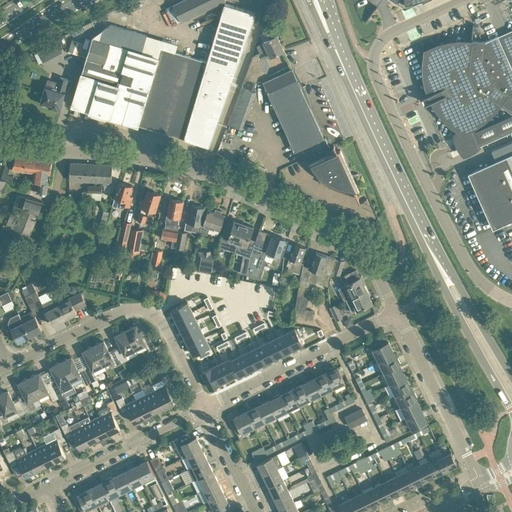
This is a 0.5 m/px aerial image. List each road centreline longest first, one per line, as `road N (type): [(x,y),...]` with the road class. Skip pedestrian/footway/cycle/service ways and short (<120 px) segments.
road 1 (residential): [(393,312),(346,238),(200,170),(0,142)]
road 2 (unclassified): [(511,301),(466,263),(379,87),(373,54),(396,30),(466,0)]
road 3 (residential): [(7,363),(114,312),(141,310),(166,328),(203,406)]
road 4 (secondary): [(340,63),(439,264)]
road 5 (residential): [(203,406),(393,312)]
road 6 (residential): [(479,480),(393,312)]
road 7 (unknown): [(200,170),(260,2)]
road 8 (residential): [(49,482),(203,406)]
road 9 (secondary): [(439,264),(444,289),(511,409)]
road 10 (secondary): [(511,374),(439,264)]
